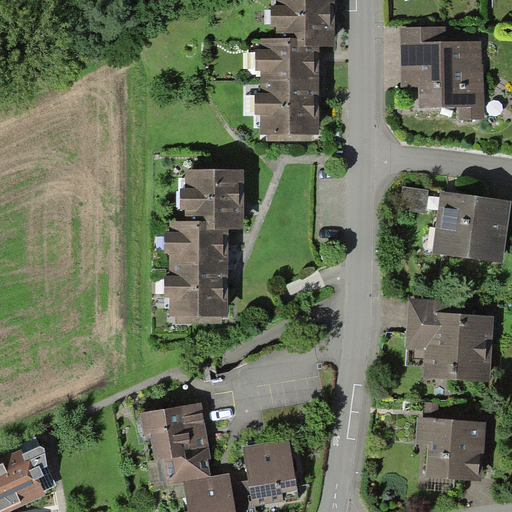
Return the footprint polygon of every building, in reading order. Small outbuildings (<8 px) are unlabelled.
[(322,45),(339,45),(339,27),(339,0),(278,0),(278,44),(258,44),(258,137),(322,137),(322,95),(322,56),(322,45)] [(419,116),(485,114),(483,47),(443,47),(442,32),(402,33),(403,91),(419,91),(419,116)] [(226,230),(241,230),(241,209),(241,171),(180,171),(180,220),(167,220),(167,314),(226,314),(226,277),(226,239),(226,230)] [(407,188),(407,210),(433,209),(432,187),(407,188)] [(433,259),(502,268),(510,207),(472,202),(442,197),(433,259)] [(424,381),(490,386),(495,315),(410,309),(407,350),(426,351),(424,381)] [(204,434),(199,409),(142,420),(156,486),(212,474),(204,434)] [(454,481),(481,483),(485,426),(424,423),(421,479),(454,481)] [(255,509),(299,501),(288,444),(266,448),(244,453),(255,509)] [(29,453),(0,466),(0,511),(2,511),(47,492),(38,473),(29,453)] [(187,511),(233,511),(228,479),(210,482),(183,488),(187,511)]
